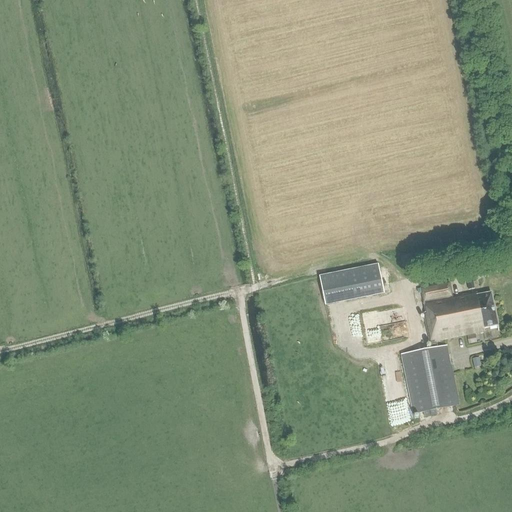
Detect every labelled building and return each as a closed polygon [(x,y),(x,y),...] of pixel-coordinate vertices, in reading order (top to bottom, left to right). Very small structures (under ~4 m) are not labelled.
[(416,267),(414,257),(403,260),(405,269),(416,267)] [(339,273),(345,302),(384,294),(378,265),(339,273)] [(471,275),(465,276),(468,291),(474,289),(471,275)] [(449,283),(419,288),(419,289),(420,294),(424,314),(422,314),(428,343),(429,343),(431,350),(400,356),(412,415),(423,412),(436,410),(457,406),(445,347),(435,349),(434,342),(484,332),(483,329),(497,326),(490,292),(477,295),(476,293),(452,297),(449,283)] [(472,359),(475,368),(482,366),(479,356),(472,359)]
